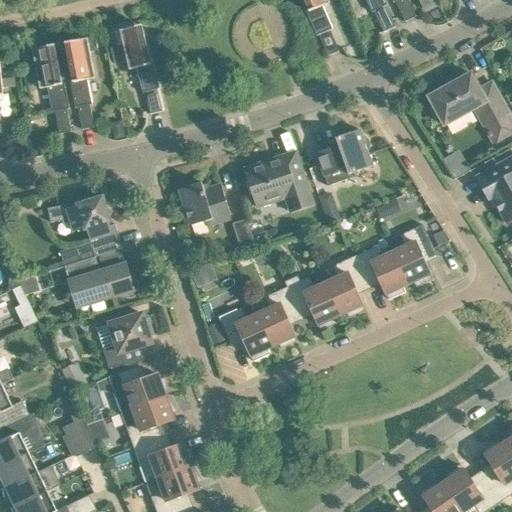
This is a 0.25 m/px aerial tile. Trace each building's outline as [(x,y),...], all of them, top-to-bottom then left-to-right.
[(329,0),(304,0),(309,10),(306,12),(317,36),(319,35),(328,56),(340,51),(331,30),(333,29),(323,6),(330,3),(329,0)] [(366,0),(372,13),(375,12),(385,32),(396,27),(386,6),(388,5),(385,0),(366,0)] [(392,0),(393,2),(395,1),(405,22),(417,17),(408,0),(392,0)] [(151,63),(143,28),(142,25),(116,31),(119,45),(123,44),(129,70),(137,68),(143,93),(146,92),(151,114),(163,111),(158,89),(160,88),(154,63),(151,63)] [(95,127),(90,105),(93,104),(88,80),(96,78),(90,52),(94,51),(92,37),(65,42),(73,81),(71,82),(76,108),(78,107),(82,130),(95,127)] [(62,83),(55,48),(55,44),(28,50),(31,63),(35,63),(37,73),(25,76),(27,85),(39,82),(40,89),(48,87),(53,112),(55,112),(60,134),(72,132),(67,109),(70,109),(65,83),(62,83)] [(472,74),(429,97),(445,125),(447,124),(452,121),(468,112),(470,111),(474,109),(481,121),(497,151),(511,143),(511,117),(507,108),(493,83),(480,90),(472,74)] [(15,78),(2,79),(3,87),(16,86),(15,78)] [(122,120),(110,123),(114,139),(125,137),(122,120)] [(331,148),(317,153),(323,172),(325,177),(328,185),(351,177),(350,174),(354,173),(373,166),(360,130),(336,138),(339,147),(332,149),(331,148)] [(27,140),(12,142),(14,156),(28,154),(27,140)] [(314,205),(309,191),(297,152),(245,169),(257,207),(286,198),(291,212),(314,205)] [(507,224),(511,221),(511,157),(477,177),(489,200),(495,197),(500,205),(498,207),(507,224)] [(232,219),(227,204),(221,184),(204,190),(202,182),(179,189),(190,226),(206,221),(208,227),(232,219)] [(332,193),(320,197),(329,224),(342,220),(332,193)] [(74,204),(48,208),(51,223),(70,219),(74,232),(87,228),(91,242),(60,252),(65,266),(95,257),(96,257),(123,248),(116,224),(111,226),(110,221),(105,205),(103,198),(95,200),(75,207),(74,204)] [(386,204),(376,208),(381,220),(391,215),(386,204)] [(242,254),(257,249),(248,219),(233,223),(242,254)] [(414,282),(417,287),(433,279),(423,259),(436,253),(423,225),(400,235),(405,246),(394,252),(409,284),(414,282)] [(270,242),(267,231),(256,235),(260,246),(270,242)] [(409,284),(394,252),(382,257),(377,246),(355,256),(368,284),(380,278),(389,299),(406,292),(403,287),(409,284)] [(356,289),(368,284),(355,256),(333,266),(338,277),(326,283),(341,315),(347,313),(349,318),(365,310),(356,289)] [(65,266),(68,278),(69,280),(70,282),(72,285),(73,287),(74,289),(76,291),(78,292),(81,295),(84,296),(85,297),(88,298),(93,300),(97,300),(100,300),(103,300),(105,300),(108,299),(136,291),(127,263),(101,271),(96,257),(95,257),(65,266)] [(15,288),(19,287),(21,286),(14,271),(8,274),(15,288)] [(310,277),(300,281),(297,275),(285,281),(287,287),(300,315),(312,309),(322,330),(338,323),(335,318),(341,315),(326,283),(315,288),(310,277)] [(19,287),(15,288),(10,291),(15,302),(24,298),(19,287)] [(288,320),(300,315),(287,287),(265,297),(270,308),(259,314),(274,346),(279,344),(282,349),(298,341),(288,320)] [(237,310),(219,318),(230,341),(232,346),(244,340),(254,361),(270,354),(268,349),(274,346),(259,314),(247,319),(242,308),(237,310)] [(110,323),(97,328),(104,350),(110,369),(124,364),(120,353),(152,343),(150,337),(155,336),(149,318),(145,319),(143,313),(124,319),(110,323)] [(118,373),(109,377),(121,413),(133,409),(169,396),(166,378),(160,379),(158,374),(142,380),(137,367),(118,373)] [(0,384),(14,378),(10,369),(0,373),(0,384)] [(82,374),(67,381),(71,390),(72,392),(87,385),(82,374)] [(24,417),(29,415),(23,401),(13,406),(2,384),(14,379),(14,378),(0,384),(0,414),(6,426),(24,418),(24,417)] [(175,419),(173,414),(178,411),(169,396),(133,409),(137,421),(126,425),(134,448),(163,437),(158,425),(175,419)] [(0,465),(30,453),(44,445),(34,413),(29,415),(24,417),(24,418),(6,426),(1,429),(6,440),(0,442),(0,465)] [(98,447),(88,425),(84,417),(73,423),(88,452),(98,447)] [(77,457),(88,452),(73,423),(63,428),(66,435),(63,437),(72,456),(75,454),(77,457)] [(191,448),(185,449),(184,444),(167,450),(163,437),(134,448),(142,471),(154,467),(158,479),(194,466),(191,448)] [(511,451),(506,442),(501,445),(498,440),(483,450),(495,469),(484,476),(501,501),(511,494),(511,451)] [(7,487),(39,472),(30,453),(0,465),(0,476),(2,477),(7,487)] [(485,511),(501,501),(484,476),(473,484),(460,464),(446,474),(449,479),(444,483),(463,511),(485,511)] [(3,488),(2,488),(4,497),(11,496),(16,506),(48,491),(59,486),(59,485),(61,484),(52,466),(51,467),(50,467),(39,472),(7,487),(4,489),(3,488)] [(200,489),(198,484),(203,481),(194,466),(158,479),(146,482),(151,495),(157,511),(175,511),(188,507),(184,495),(200,489)] [(435,482),(420,492),(433,511),(431,511),(463,511),(444,483),(438,486),(435,482)] [(69,511),(67,507),(58,511),(48,491),(16,506),(16,507),(13,508),(13,507),(11,508),(11,511),(69,511)] [(69,511),(91,511),(97,510),(90,496),(74,503),(67,507),(69,511)]
